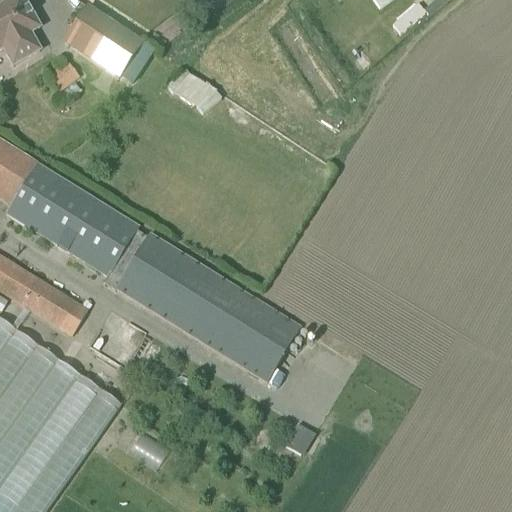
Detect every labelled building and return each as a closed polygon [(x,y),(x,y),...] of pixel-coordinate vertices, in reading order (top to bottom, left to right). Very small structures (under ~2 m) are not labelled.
[(21,0),(16,0),(5,6),(0,9),(0,52),(2,51),(12,69),(39,54),(29,36),(39,31),(21,0)] [(428,0),(403,0),(384,15),(399,34),(434,7),(428,0)] [(141,47),(87,11),(64,46),(118,82),(141,47)] [(43,76),(58,96),(78,81),(63,61),(43,76)] [(0,201),(11,209),(37,168),(0,145),(0,201)] [(107,280),(136,234),(138,231),(37,168),(11,209),(5,217),(107,280)] [(266,386),(299,332),(300,330),(282,320),(149,237),(146,241),(136,234),(107,280),(103,287),(114,293),(115,292),(266,386)] [(0,298),(72,342),(73,340),(92,308),(88,306),(89,305),(85,303),(82,309),(47,288),(53,278),(25,261),(19,271),(0,258),(0,298)] [(0,511),(46,511),(119,409),(0,325),(0,511)] [(302,456),(312,436),(297,428),(286,448),(302,456)] [(142,434),(128,453),(155,472),(168,453),(142,434)]
